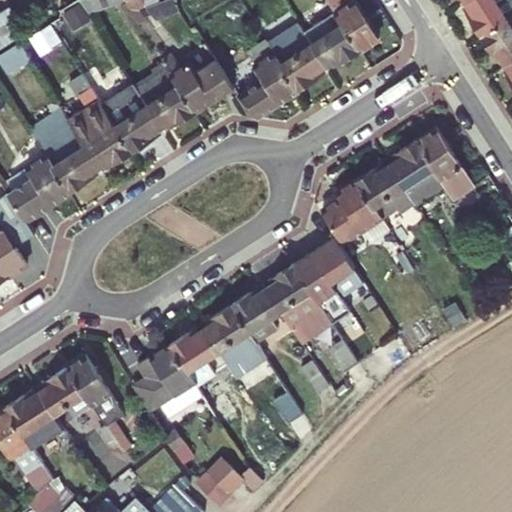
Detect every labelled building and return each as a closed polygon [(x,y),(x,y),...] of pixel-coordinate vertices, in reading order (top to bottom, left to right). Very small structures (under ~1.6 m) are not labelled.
[(72,26),(91,14),(81,0),(75,0),(61,10),(72,26)] [(81,0),(91,14),(125,0),(81,0)] [(146,7),(143,0),(127,0),(133,13),(140,10),(146,7)] [(181,10),(176,0),(164,0),(160,2),(146,7),(152,13),(156,12),(159,19),(181,10)] [(353,0),(354,0),(353,0),(329,0),(337,11),(345,23),(362,49),(380,38),(355,0),(353,0)] [(470,14),(482,30),(511,11),(511,0),(469,0),(470,1),(476,10),(470,14)] [(464,4),(470,14),(476,10),(470,1),(464,4)] [(0,49),(23,34),(11,5),(0,11),(0,49)] [(152,13),(146,7),(140,10),(145,16),(152,13)] [(145,16),(140,10),(133,13),(140,23),(146,18),(145,16)] [(337,11),(306,31),(314,44),(328,64),(332,61),(342,55),(345,61),(362,49),(345,23),(337,11)] [(511,11),(482,30),(493,48),(498,44),(504,53),(507,58),(511,55),(511,11)] [(267,27),(260,16),(253,20),(261,31),(267,27)] [(261,31),(253,20),(247,24),(254,36),(261,31)] [(328,64),(314,44),(302,51),(295,39),(275,52),(274,52),(282,63),(300,90),(317,79),(313,74),(323,68),(328,64)] [(300,90),(282,63),(274,52),(275,52),(267,40),(249,52),(266,78),(240,95),(253,115),(259,117),(300,90)] [(22,41),(0,56),(11,71),(32,57),(22,41)] [(498,44),(493,48),(498,56),(504,53),(498,44)] [(235,87),(217,58),(197,71),(190,60),(181,66),(174,55),(164,61),(169,68),(172,73),(180,85),(197,111),(235,87)] [(345,61),(342,55),(332,61),(336,67),(345,61)] [(169,68),(164,61),(152,69),(157,76),(169,68)] [(197,111),(180,85),(172,73),(169,68),(157,76),(138,88),(149,105),(163,127),(167,124),(177,118),(180,123),(197,111)] [(326,73),(323,68),(313,74),(317,79),(326,73)] [(95,82),(87,71),(84,73),(88,81),(91,85),(95,82)] [(88,81),(84,73),(72,81),(81,94),(92,87),(91,85),(88,81)] [(158,130),(163,127),(149,105),(138,88),(135,83),(103,103),(110,112),(135,151),(152,141),(148,136),(158,130)] [(100,167),(105,164),(114,157),(118,163),(135,151),(110,112),(103,103),(92,87),(81,94),(91,110),(71,122),(100,167)] [(180,123),(177,118),(167,124),(170,129),(180,123)] [(100,167),(71,122),(70,120),(39,140),(47,152),(73,192),(89,181),(86,176),(95,170),(100,167)] [(438,123),(420,135),(448,178),(456,190),(474,179),(438,123)] [(161,135),(158,130),(148,136),(152,141),(161,135)] [(393,159),(418,198),(448,178),(420,135),(403,146),(406,150),(396,157),(393,159)] [(393,152),(396,157),(406,150),(403,146),(393,152)] [(73,192),(47,152),(28,164),(35,175),(9,192),(10,193),(28,221),(73,192)] [(105,164),(108,169),(118,163),(114,157),(105,164)] [(384,158),(374,164),(377,169),(387,163),(384,158)] [(374,164),(358,175),(384,213),(403,201),(406,206),(418,198),(393,159),(387,163),(377,169),(374,164)] [(89,181),(99,175),(95,170),(86,176),(89,181)] [(358,175),(341,186),(345,192),(325,205),(346,237),(366,225),(384,213),(358,175)] [(0,259),(11,275),(28,264),(16,246),(36,233),(28,221),(10,193),(0,200),(0,259)] [(384,213),(366,225),(374,236),(392,224),(384,213)] [(314,248),(297,259),(324,299),(330,309),(347,298),(314,248)] [(0,281),(11,275),(0,259),(0,281)] [(274,281),(270,284),(285,305),(294,319),(307,337),(322,328),(347,367),(363,357),(343,328),(336,318),(330,309),(324,299),(297,259),(280,269),(284,275),(274,281)] [(284,275),(280,269),(270,276),(274,281),(284,275)] [(261,282),(253,288),(256,293),(265,287),(261,282)] [(256,293),(253,288),(235,299),(260,338),(279,325),(271,314),(285,305),(270,284),(265,287),(256,293)] [(212,322),(207,325),(222,347),(230,358),(244,349),(251,360),(253,358),(268,349),(260,338),(235,299),(218,310),(222,316),(212,322)] [(222,316),(218,310),(208,317),(212,322),(222,316)] [(343,314),(336,318),(343,328),(349,324),(343,314)] [(200,323),(190,329),(193,334),(203,328),(200,323)] [(211,354),(222,347),(207,325),(203,328),(193,334),(190,329),(173,340),(199,379),(219,366),(211,354)] [(163,403),(199,379),(173,340),(143,360),(151,373),(156,380),(151,384),(163,403)] [(115,426),(122,422),(132,416),(90,353),(73,364),(98,401),(115,426)] [(334,379),(317,354),(306,361),(324,386),(334,379)] [(292,385),(274,358),(258,368),(276,396),(282,392),(297,414),(307,408),(292,385)] [(45,389),(59,411),(71,404),(77,415),(98,401),(73,364),(55,375),(59,380),(49,386),(45,389)] [(154,408),(163,403),(151,384),(156,380),(151,373),(138,381),(154,408)] [(59,380),(55,375),(46,381),(49,386),(59,380)] [(229,386),(211,398),(229,424),(246,413),(229,386)] [(36,387),(27,393),(30,398),(39,392),(36,387)] [(27,393),(10,404),(31,436),(44,427),(41,422),(59,411),(45,389),(39,392),(30,398),(27,393)] [(31,436),(10,404),(0,410),(0,424),(22,461),(32,454),(50,483),(34,499),(44,510),(65,491),(66,490),(56,479),(57,478),(31,436)] [(122,422),(115,426),(122,436),(129,432),(122,422)] [(122,436),(115,426),(109,430),(115,440),(122,436)] [(226,452),(212,467),(233,486),(246,470),(226,452)] [(212,467),(202,478),(223,496),(233,486),(212,467)] [(191,473),(155,507),(159,511),(206,511),(212,506),(191,486),(197,480),(191,473)] [(132,504),(142,495),(135,488),(126,497),(132,504)] [(44,510),(46,511),(64,511),(76,501),(65,491),(44,510)] [(64,511),(123,511),(127,509),(112,494),(94,510),(87,502),(82,496),(76,501),(64,511)] [(129,511),(127,509),(123,511),(159,511),(155,507),(146,498),(130,511),(129,511)]
